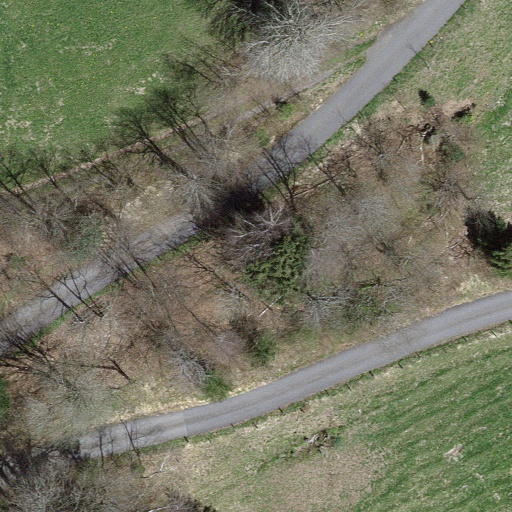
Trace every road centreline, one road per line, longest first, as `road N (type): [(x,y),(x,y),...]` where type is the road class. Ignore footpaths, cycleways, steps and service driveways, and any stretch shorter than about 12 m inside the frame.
road 1 (unclassified): [(450,0),(329,136),(0,350)]
road 2 (unclassified): [(0,474),(511,320)]
